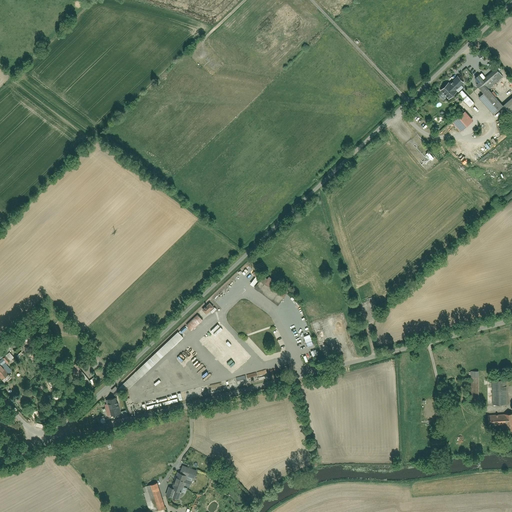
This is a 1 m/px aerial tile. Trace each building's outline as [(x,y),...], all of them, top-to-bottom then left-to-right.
[(487,77),(483,73),(480,75),(480,74),(475,78),(482,85),(474,92),(495,115),(504,106),(509,112),(511,109),(511,97),(504,105),(490,89),(504,77),(497,69),(487,77)] [(465,83),(458,75),(450,83),(449,82),(441,90),(450,99),(458,91),(458,90),(465,83)] [(474,120),(466,111),(453,122),(462,131),(474,120)] [(267,277),(263,274),(254,286),(278,304),(288,290),(268,275),(267,277)] [(210,301),(203,308),(208,313),(215,306),(210,301)] [(203,319),(198,313),(186,324),(192,329),(203,319)] [(317,341),(324,339),(323,331),(321,332),(317,317),(311,319),(317,341)] [(227,330),(219,322),(201,339),(209,347),(227,330)] [(185,337),(179,331),(118,388),(124,395),(185,337)] [(241,344),(233,336),(215,353),(233,373),(252,355),(246,349),(234,361),(228,356),(241,344)] [(7,343),(10,347),(18,342),(15,338),(7,343)] [(330,356),(327,345),(323,346),(322,341),(319,341),(324,358),(330,356)] [(7,351),(0,357),(4,362),(11,356),(7,351)] [(70,367),(84,386),(90,382),(75,363),(70,367)] [(477,399),(476,370),(465,370),(466,399),(477,399)] [(506,380),(491,379),(490,403),(505,404),(506,380)] [(118,396),(106,399),(109,415),(121,413),(118,396)] [(511,412),(485,413),(485,424),(503,423),(503,430),(511,429),(511,412)] [(180,472),(178,471),(172,487),(170,486),(167,494),(179,498),(183,486),(190,488),(193,478),(195,479),(198,470),(183,465),(180,472)] [(152,511),(166,507),(157,482),(143,487),(151,511),(152,511)]
